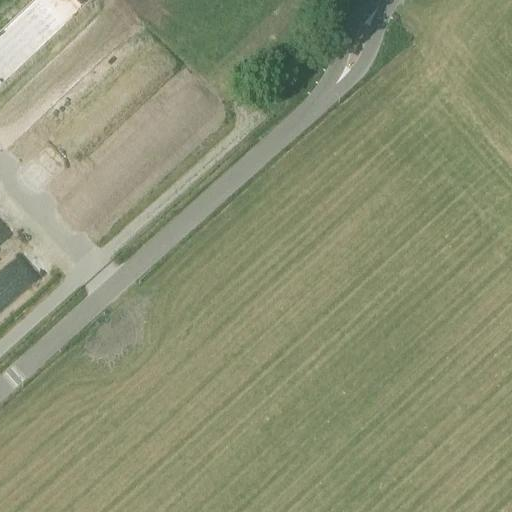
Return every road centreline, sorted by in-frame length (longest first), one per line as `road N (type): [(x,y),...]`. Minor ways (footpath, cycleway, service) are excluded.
road 1 (unclassified): [(0,388),(320,100)]
road 2 (unclassified): [(320,100),(359,66),(387,0)]
road 3 (unclassified): [(381,0),(353,24),(320,100)]
